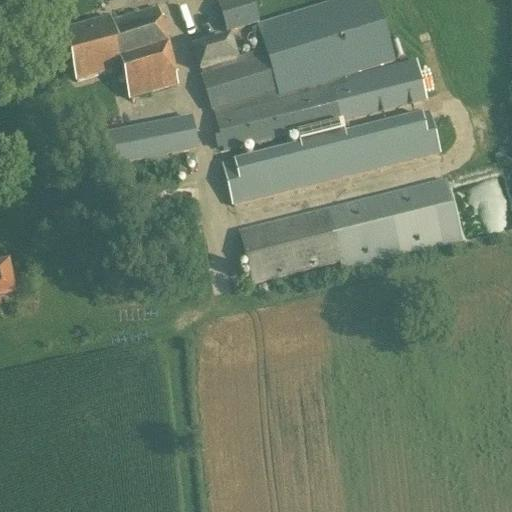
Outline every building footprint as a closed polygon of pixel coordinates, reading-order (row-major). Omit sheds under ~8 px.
[(234,62),(199,72),(212,112),(213,112),(215,119),(214,119),(219,139),(214,140),(216,151),(222,150),(222,154),(426,103),(415,61),(348,78),(348,77),(394,63),(374,0),(344,0),(326,6),(250,30),(257,53),(235,60),(234,62)] [(226,0),(216,3),(225,35),(258,26),(251,0),(226,0)] [(128,99),(176,86),(156,9),(111,21),(110,17),(62,30),(75,82),(121,71),(128,99)] [(192,51),(199,72),(234,62),(235,60),(228,39),(192,51)] [(222,164),(232,205),(439,155),(429,114),(222,164)] [(188,119),(87,138),(92,170),(109,167),(133,162),(194,151),(188,119)] [(238,232),(251,283),(339,262),(341,271),(460,242),(445,181),(238,232)] [(0,298),(15,295),(10,260),(0,261),(0,298)]
